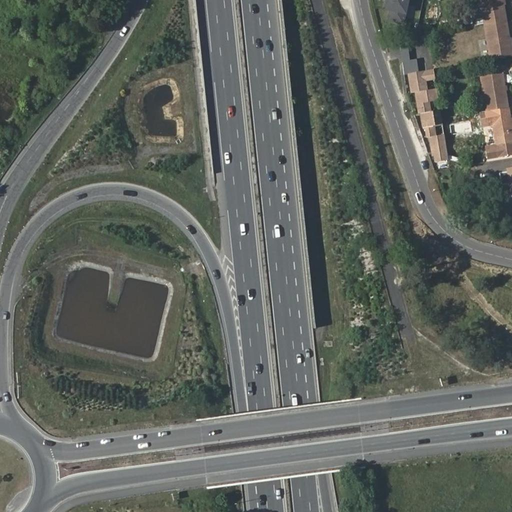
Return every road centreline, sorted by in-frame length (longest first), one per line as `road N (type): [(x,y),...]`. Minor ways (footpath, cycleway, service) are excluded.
road 1 (motorway): [(19,432),(2,378),(11,266),(51,210),(112,188),(181,213),(209,249),(240,388),(267,465)]
road 2 (primary): [(511,394),(70,452),(30,441)]
road 3 (primary): [(36,506),(97,480),(511,427)]
road 4 (motorway): [(216,0),(267,465)]
road 5 (unclassified): [(511,259),(448,232),(425,203),(359,0)]
road 6 (motorway): [(331,511),(286,243)]
road 7 (motorway): [(314,511),(286,243)]
road 8 (motorway): [(286,243),(261,0)]
road 9 (motorway): [(142,0),(50,139)]
